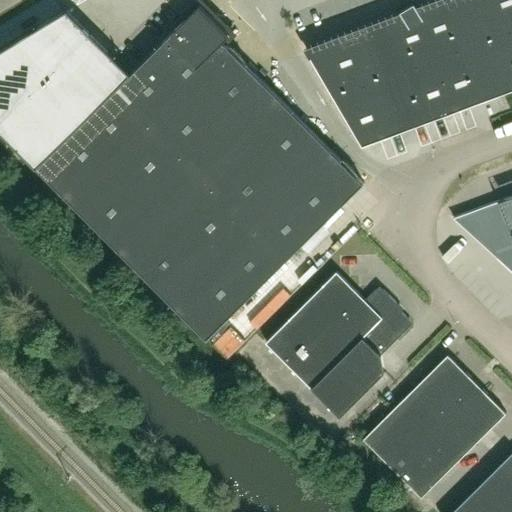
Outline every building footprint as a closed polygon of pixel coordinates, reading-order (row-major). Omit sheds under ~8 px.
[(511,89),(511,0),(437,0),(306,49),(363,145),(511,89)] [(364,182),(266,84),(224,41),(228,36),(198,6),(194,11),(131,73),(105,99),(36,167),(144,276),(207,339),(268,278),(364,182)] [(0,49),(0,130),(36,167),(105,99),(131,73),(67,8),(33,29),(0,49)] [(511,195),(453,217),(511,271),(511,195)] [(408,318),(402,312),(400,310),(400,311),(394,304),(396,302),(384,290),(375,290),(366,300),(337,271),(266,342),(312,388),(340,415),(384,371),(381,355),(408,328),(408,318)] [(422,497),(507,413),(448,354),(363,438),(422,497)] [(511,511),(511,452),(451,511),(511,511)]
